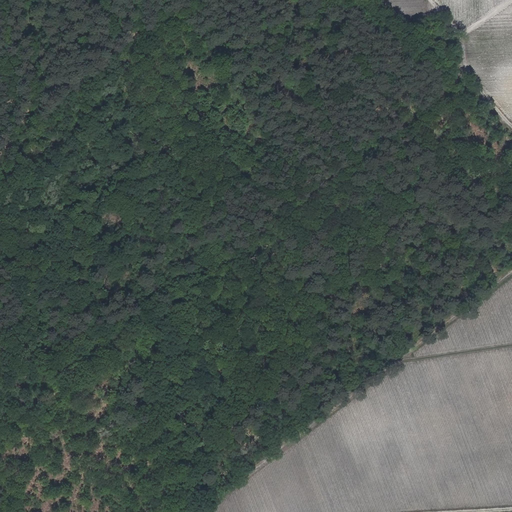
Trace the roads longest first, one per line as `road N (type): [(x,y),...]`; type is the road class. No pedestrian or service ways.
road 1 (track): [(205,511),(400,361),(511,345)]
road 2 (track): [(511,122),(468,73),(461,35),(433,0)]
road 3 (track): [(400,361),(511,271)]
